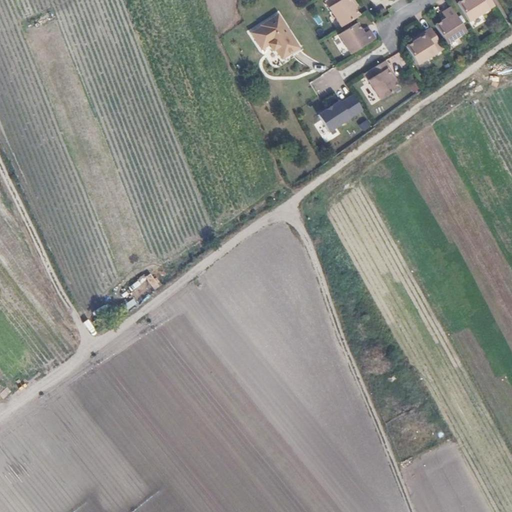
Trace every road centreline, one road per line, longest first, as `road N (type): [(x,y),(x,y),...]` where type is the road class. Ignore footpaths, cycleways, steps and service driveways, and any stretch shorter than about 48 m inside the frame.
road 1 (track): [(413,511),(341,344),(293,197),(273,192),(100,315),(92,346),(0,150)]
road 2 (track): [(511,42),(0,415)]
